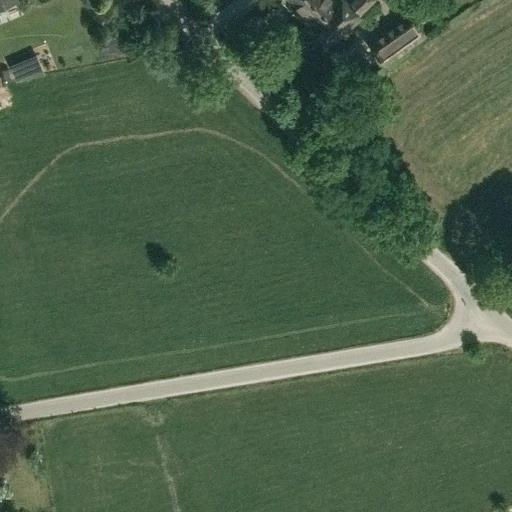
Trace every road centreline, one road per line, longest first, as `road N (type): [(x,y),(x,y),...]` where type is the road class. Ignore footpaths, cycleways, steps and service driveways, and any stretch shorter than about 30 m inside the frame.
road 1 (unclassified): [(0,415),(510,329)]
road 2 (unclassified): [(510,329),(169,0)]
